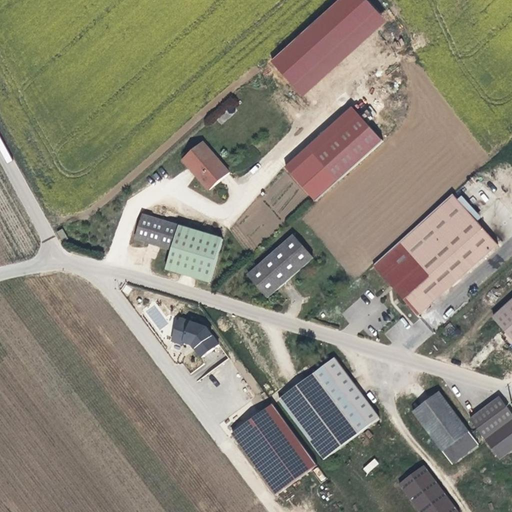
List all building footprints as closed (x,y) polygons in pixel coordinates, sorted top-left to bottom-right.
[(367,0),(337,0),(270,61),(302,96),(386,21),(367,0)] [(220,123),(241,106),(233,95),(203,119),(209,127),(217,120),(220,123)] [(337,183),(382,143),(352,110),(283,170),(291,178),(313,157),(337,183)] [(194,171),(195,177),(207,192),(228,175),(202,145),(184,159),(194,171)] [(291,178),(314,204),(337,183),(313,157),(291,178)] [(375,268),(407,303),(420,318),(499,247),(485,232),(453,197),(375,268)] [(163,271),(207,284),(221,241),(141,216),(133,241),(170,252),(163,271)] [(249,279),(268,300),(312,262),(293,239),(249,279)] [(511,303),(494,320),(511,339),(511,303)] [(203,330),(177,321),(169,343),(181,347),(181,345),(189,347),(198,360),(216,347),(203,330)] [(335,362),(316,376),(280,402),(325,463),(361,437),(381,423),(335,362)] [(413,413),(462,479),(489,459),(440,393),(413,413)] [(511,414),(501,399),(471,422),(496,455),(511,442),(511,414)] [(273,496),(317,467),(273,402),(229,432),(273,496)] [(374,458),(362,468),(367,474),(379,463),(374,458)] [(458,511),(423,465),(398,484),(418,511),(458,511)]
